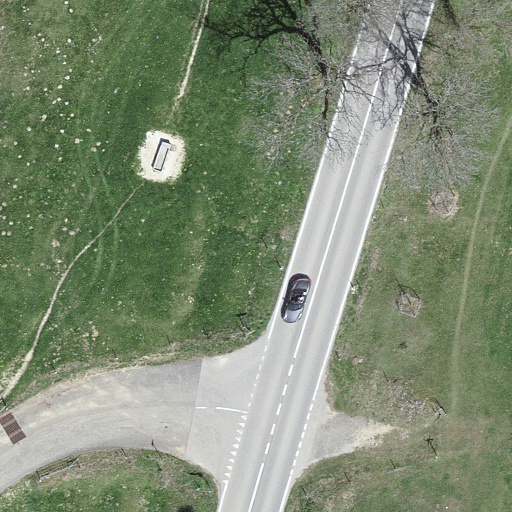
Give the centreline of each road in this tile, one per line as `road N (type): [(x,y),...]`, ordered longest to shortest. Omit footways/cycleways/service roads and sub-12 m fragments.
road 1 (secondary): [(401,0),(278,416)]
road 2 (unclassified): [(0,454),(51,426),(99,413),(197,407),(278,416)]
